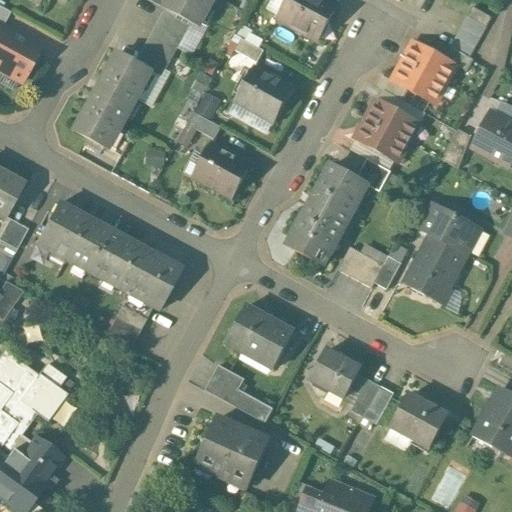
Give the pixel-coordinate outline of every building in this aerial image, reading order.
[(170,0),(166,9),(192,24),(200,28),(215,0),(170,0)] [(326,0),(289,0),(278,20),(320,43),(339,7),(326,0)] [(11,14),(0,7),(0,23),(5,26),(11,14)] [(192,24),(170,12),(152,44),(174,56),(192,24)] [(468,18),(451,48),(467,57),(470,59),(487,29),(468,18)] [(14,36),(2,29),(0,32),(0,72),(22,84),(40,51),(25,42),(26,40),(15,35),(14,36)] [(265,52),(242,40),(235,52),(258,64),(265,52)] [(174,56),(152,44),(140,66),(153,73),(162,78),(174,56)] [(436,55),(416,44),(414,48),(409,49),(410,55),(405,64),(447,87),(451,79),(449,74),(454,65),(436,55)] [(451,49),(442,44),(436,55),(454,65),(455,65),(461,68),(467,57),(451,48),(451,49)] [(118,54),(76,133),(110,151),(153,73),(140,66),(118,54)] [(447,87),(405,64),(400,73),(395,74),(396,80),(394,83),(433,104),(438,95),(443,94),(447,87)] [(293,91),(255,69),(236,103),(275,124),(293,91)] [(417,123),(379,102),(377,106),(371,107),(373,112),(368,122),(410,145),(414,138),(412,132),(417,123)] [(511,124),(492,114),(473,149),(508,168),(511,159),(511,124)] [(222,129),(199,116),(193,128),(215,141),(222,129)] [(410,145),(368,122),(363,131),(358,132),(359,138),(357,141),(396,162),(400,153),(406,152),(410,145)] [(459,131),(443,161),(459,171),(472,138),(459,131)] [(252,167),(211,145),(202,162),(205,164),(197,179),(194,177),(193,178),(233,200),(252,167)] [(196,152),(184,171),(192,176),(203,157),(196,152)] [(392,174),(368,161),(358,180),(368,186),(368,187),(380,194),(392,174)] [(332,167),(288,248),(324,267),(331,255),(329,254),(360,197),(362,198),(368,187),(368,186),(358,180),(332,167)] [(0,173),(0,216),(6,220),(24,187),(0,173)] [(59,205),(37,246),(129,296),(153,309),(159,312),(181,272),(59,205)] [(480,231),(434,206),(420,231),(431,236),(432,236),(467,255),(480,231)] [(10,221),(0,239),(0,241),(17,251),(28,231),(10,221)] [(467,255),(432,236),(431,236),(405,285),(446,308),(454,293),(450,290),(469,256),(467,255)] [(385,267),(351,248),(339,271),(373,290),(376,285),(390,258),(385,267)] [(402,265),(390,258),(376,285),(388,291),(402,265)] [(6,283),(0,292),(0,320),(3,322),(24,293),(6,283)] [(129,296),(106,337),(131,350),(153,309),(129,296)] [(294,334),(247,308),(227,345),(274,371),(294,334)] [(361,370),(327,352),(311,380),(346,399),(351,390),(359,375),(361,370)] [(38,378),(5,353),(0,359),(0,454),(5,458),(36,415),(47,423),(66,397),(39,377),(38,378)] [(245,381),(220,367),(206,392),(255,418),(256,418),(263,404),(264,405),(264,404),(245,394),(248,387),(243,385),(245,381)] [(369,381),(359,375),(351,390),(361,396),(369,381)] [(361,396),(352,412),(365,419),(382,388),(369,381),(361,396)] [(382,388),(365,419),(377,426),(395,395),(382,388)] [(263,402),(275,407),(280,394),(268,390),(263,402)] [(511,395),(504,391),(495,406),(492,404),(474,437),(507,456),(511,446),(511,395)] [(448,418),(410,396),(392,428),(414,440),(412,445),(428,454),(448,418)] [(269,442),(218,420),(209,441),(203,444),(205,449),(197,467),(249,489),(269,442)] [(0,454),(0,500),(16,511),(27,511),(45,488),(43,486),(62,459),(35,439),(20,459),(15,466),(8,460),(5,458),(0,454)] [(20,459),(12,453),(8,460),(15,466),(20,459)] [(369,511),(374,501),(330,483),(324,499),(319,511),(369,511)] [(229,511),(234,501),(212,492),(206,506),(218,511),(229,511)] [(324,499),(309,492),(301,511),(319,511),(324,499)] [(464,496),(458,511),(475,511),(479,501),(464,496)]
